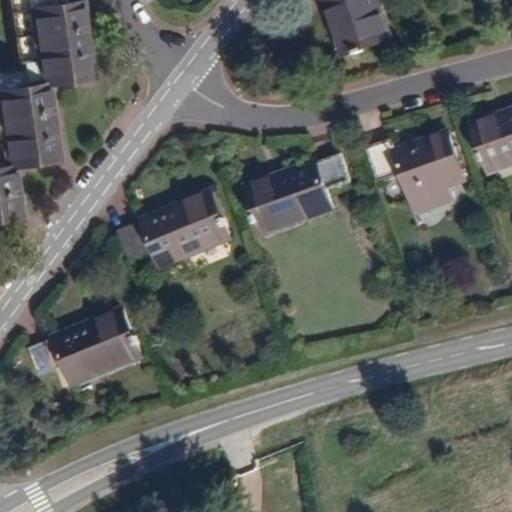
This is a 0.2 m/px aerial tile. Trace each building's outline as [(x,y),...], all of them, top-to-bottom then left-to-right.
[(24,0),(3,0),(14,59),(0,61),(0,161),(5,160),(0,125),(0,81),(37,75),(24,0)] [(24,0),(37,75),(0,81),(0,125),(5,160),(0,161),(0,213),(20,210),(11,159),(57,151),(44,78),(91,72),(79,0),(57,0),(55,1),(54,0),(24,0)] [(322,0),(330,22),(335,20),(349,59),(392,44),(377,0),(322,0)] [(511,112),(473,124),(486,166),(511,159),(511,112)] [(464,179),(449,131),(397,147),(393,137),(367,144),(378,179),(404,172),(412,195),(411,196),(415,209),(453,199),(448,184),(464,179)] [(350,178),(341,152),(316,161),(314,159),(245,182),(261,225),(299,212),(301,218),(331,208),(324,187),(350,178)] [(227,234),(210,192),(142,220),(143,222),(118,232),(129,258),(153,248),(161,267),(192,255),(189,251),(227,234)] [(134,336),(115,296),(46,329),(47,331),(24,341),(37,367),(62,355),(70,372),(100,358),(98,353),(134,336)]
